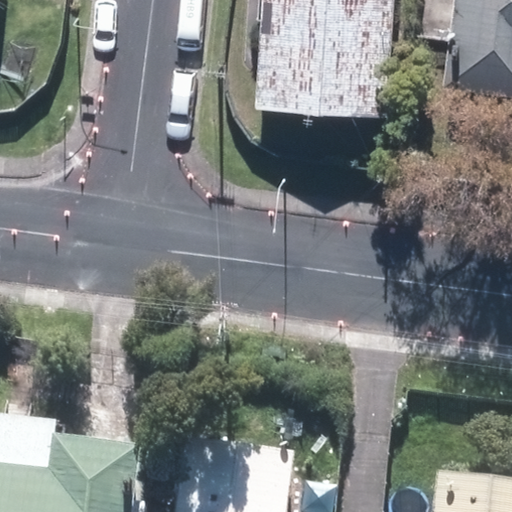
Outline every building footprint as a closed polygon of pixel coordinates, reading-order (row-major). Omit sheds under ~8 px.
[(385,0),(249,0),(241,122),(376,131),(385,0)] [(511,0),(445,0),(443,92),(511,94),(511,0)] [(75,420),(0,412),(0,511),(156,511),(162,449),(73,440),(75,420)] [(303,511),(310,448),(196,436),(188,511),(303,511)] [(511,511),(511,481),(445,477),(442,511),(511,511)]
